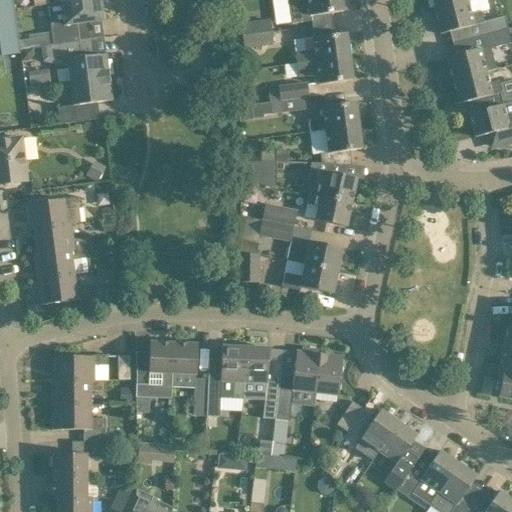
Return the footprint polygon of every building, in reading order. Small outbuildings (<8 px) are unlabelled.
[(12,0),(0,0),(0,56),(19,54),(14,14),(12,0)] [(32,48),(40,47),(79,41),(77,25),(101,22),(97,0),(94,0),(61,4),(48,6),(51,34),(28,38),(28,40),(18,42),(19,49),(20,49),(28,48),(32,48)] [(341,0),(287,0),(291,24),(311,21),(310,16),(343,12),(341,0)] [(431,0),(435,12),(469,4),(468,3),(467,0),(431,0)] [(461,43),(469,41),(508,32),(504,18),(483,23),(478,0),(468,3),(469,4),(435,12),(440,35),(458,31),(461,43)] [(232,26),(233,39),(271,34),(269,20),(239,24),(240,25),(232,26)] [(447,59),(453,81),(486,73),(483,62),(492,60),(489,50),(511,44),(508,32),(469,41),(472,52),(447,59)] [(271,34),(233,39),(235,50),(243,49),(243,50),(272,46),(271,34)] [(295,53),(296,65),(348,57),(345,34),(312,39),(314,51),(295,53)] [(67,69),(69,84),(108,79),(105,56),(93,57),(91,52),(85,53),(83,40),(79,41),(40,47),(42,63),(67,69)] [(28,48),(20,49),(22,61),(28,60),(33,54),(32,48),(28,48)] [(348,57),(296,65),(298,78),(318,76),(319,86),(352,81),(348,57)] [(486,73),(453,81),(459,105),(478,100),(501,95),(497,82),(489,84),(486,73)] [(108,79),(69,84),(72,107),(57,108),(59,125),(76,123),(74,107),(111,102),(108,79)] [(267,91),(269,103),(280,101),(307,98),(305,84),(277,87),(277,90),(267,91)] [(246,93),(238,93),(239,105),(252,104),(251,97),(246,93)] [(511,94),(500,97),(502,106),(511,103),(511,94)] [(280,101),(269,103),(250,105),(252,120),(263,118),(262,116),(282,114),(280,101)] [(511,103),(502,106),(470,115),(476,139),(496,133),(500,149),(511,145),(511,103)] [(324,132),(327,132),(358,127),(354,104),(335,106),(321,108),(323,120),(307,122),(308,133),(324,131),(324,132)] [(358,127),(327,132),(330,154),(322,155),(320,155),(321,164),(321,166),(326,166),(351,167),(349,152),(361,150),(358,127)] [(0,185),(5,185),(6,186),(17,185),(19,183),(26,182),(24,163),(21,139),(0,141),(0,185)] [(275,153),(260,153),(260,163),(275,163),(287,163),(287,151),(275,151),(275,153)] [(85,176),(97,183),(105,168),(94,162),(85,176)] [(241,162),(241,181),(244,181),(252,182),(275,187),(275,163),(260,163),(252,163),(241,162)] [(310,164),(306,185),(309,186),(307,194),(351,203),(356,179),(336,175),(324,173),(326,166),(321,166),(321,164),(310,164)] [(351,203),(307,194),(305,205),(316,207),(313,221),(346,228),(351,203)] [(27,205),(30,231),(71,226),(71,225),(80,223),(79,209),(81,209),(80,198),(27,205)] [(266,204),(263,222),(292,228),(296,211),(266,204)] [(100,210),(102,220),(114,218),(112,208),(100,210)] [(115,231),(113,220),(101,221),(103,232),(115,231)] [(261,221),(258,237),(289,243),(289,242),(292,228),(263,222),(261,221)] [(33,255),(33,256),(86,249),(90,248),(89,237),(73,240),(71,226),(30,231),(30,232),(34,231),(37,255),(33,255)] [(239,242),(238,255),(239,255),(255,256),(256,256),(258,243),(239,239),(239,242)] [(285,262),(304,265),(337,272),(341,249),(309,242),(308,246),(289,242),(289,243),(285,262)] [(100,247),(101,256),(112,255),(111,245),(100,247)] [(33,256),(37,281),(74,276),(72,260),(88,258),(86,249),(33,256)] [(256,256),(255,256),(239,255),(239,283),(259,284),(259,256),(256,256)] [(337,272),(304,265),(301,278),(284,274),(281,288),(300,292),(300,289),(332,295),(337,272)] [(114,271),(98,273),(100,287),(115,285),(114,271)] [(74,276),(37,281),(40,306),(78,301),(77,300),(93,298),(92,288),(76,290),(74,276)] [(511,328),(508,327),(503,350),(511,352),(511,328)] [(149,363),(148,374),(161,374),(160,400),(171,400),(171,388),(173,345),(150,344),(149,363)] [(205,418),(205,417),(207,380),(194,380),(195,376),(196,376),(197,346),(173,345),(171,388),(194,389),(193,417),(205,418)] [(207,380),(205,417),(218,418),(219,399),(232,400),(243,400),(245,349),(222,348),(220,380),(207,380)] [(268,350),(245,349),(243,400),(264,401),(266,389),(266,384),(267,384),(267,369),(268,350)] [(291,392),(278,390),(274,421),(273,432),(285,434),(286,422),(289,422),(291,405),(313,407),(314,394),(319,356),(318,356),(318,351),(302,349),(301,354),(296,353),(291,392)] [(511,352),(503,350),(498,373),(511,375),(511,352)] [(93,358),(55,358),(56,382),(93,382),(93,366),(108,366),(107,356),(93,356),(93,358)] [(342,359),(319,356),(314,394),(338,397),(342,359)] [(129,381),(129,357),(117,357),(117,381),(129,381)] [(511,375),(498,373),(495,390),(499,391),(498,398),(511,400),(511,375)] [(136,377),(136,386),(149,387),(149,378),(136,377)] [(52,382),(52,407),(90,406),(90,392),(104,391),(104,382),(93,382),(56,382),(52,382)] [(117,389),(117,405),(134,405),(134,389),(117,389)] [(264,401),(262,419),(274,421),(278,390),(266,389),(264,401)] [(336,426),(347,433),(363,410),(352,402),(336,426)] [(90,406),(52,407),(52,431),(72,431),(105,431),(105,420),(91,420),(90,406)] [(336,449),(332,455),(344,463),(348,458),(354,450),(372,462),(374,459),(398,424),(380,411),(375,418),(363,410),(347,433),(345,435),(336,449)] [(398,424),(374,459),(391,471),(383,482),(396,491),(423,451),(412,443),(417,436),(398,424)] [(107,443),(96,443),(96,455),(107,455),(107,443)] [(150,460),(171,463),(173,447),(169,447),(136,444),(136,464),(149,466),(150,460)] [(411,494),(429,506),(438,494),(458,464),(439,452),(434,459),(423,451),(396,491),(408,499),(411,494)] [(53,455),(53,478),(86,478),(86,455),(53,455)] [(219,455),(218,468),(232,469),(233,456),(219,455)] [(272,466),(293,471),(296,460),(274,455),(272,466)] [(329,462),(322,472),(332,479),(337,472),(336,467),(329,462)] [(468,511),(473,506),(462,498),(476,477),(458,464),(438,494),(429,506),(436,511),(468,511)] [(53,500),(58,500),(91,500),(91,498),(96,498),(96,477),(86,478),(53,478),(53,500)] [(171,511),(172,508),(153,499),(157,489),(153,483),(136,483),(135,497),(139,498),(132,511),(171,511)] [(109,509),(115,511),(121,511),(131,492),(120,487),(109,509)] [(511,511),(511,501),(499,492),(485,511),(481,511),(473,506),(468,511),(511,511)] [(91,511),(91,500),(58,500),(57,511),(91,511)]
